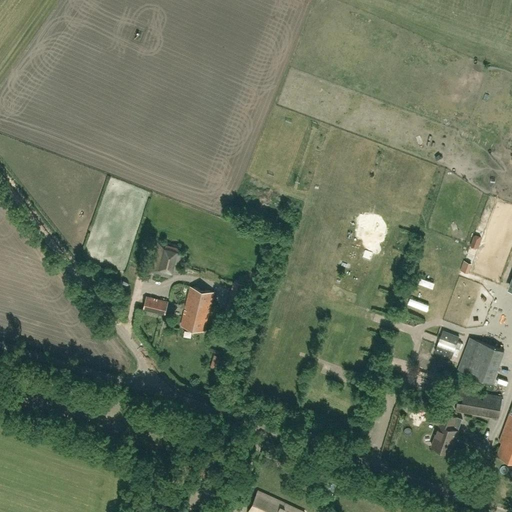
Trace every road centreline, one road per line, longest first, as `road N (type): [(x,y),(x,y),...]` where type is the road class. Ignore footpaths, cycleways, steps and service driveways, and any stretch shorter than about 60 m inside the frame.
road 1 (unclassified): [(500,511),(149,390)]
road 2 (unclassified): [(149,390),(141,357),(0,177)]
road 3 (unclassified): [(149,390),(0,344)]
